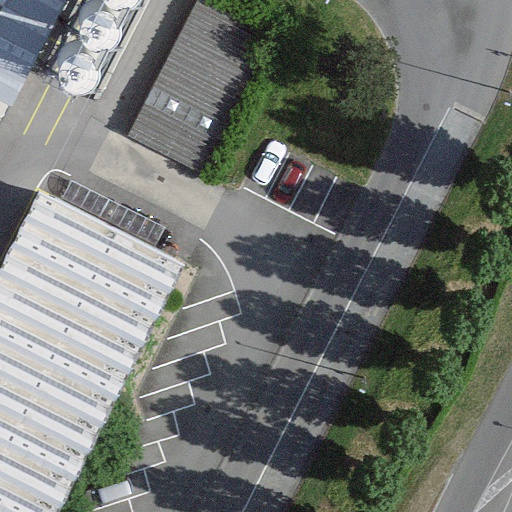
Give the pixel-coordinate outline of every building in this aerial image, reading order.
[(5,0),(0,0),(0,66),(25,79),(49,32),(1,8),(5,0)] [(82,0),(82,7),(95,20),(113,20),(125,7),(125,0),(82,0)] [(283,36),(210,0),(204,0),(133,143),(210,182),(235,132),(283,36)] [(87,26),(70,26),(57,39),(57,56),(70,69),(88,69),(100,56),(100,38),(87,26)] [(0,511),(47,511),(178,256),(35,185),(0,253),(0,511)]
